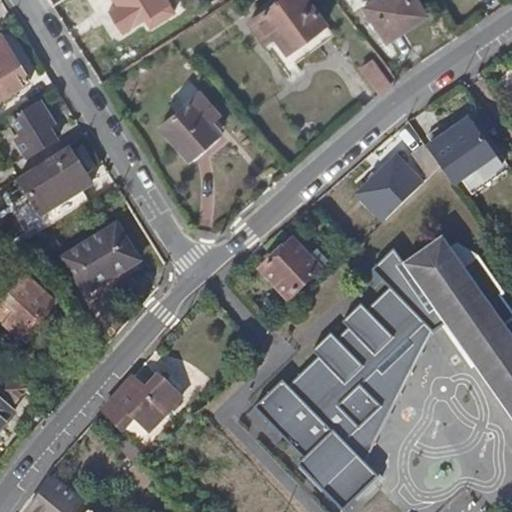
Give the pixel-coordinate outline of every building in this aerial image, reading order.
[(259,16),(249,23),(285,73),(334,40),(305,0),(272,0),(256,12),(259,16)] [(417,0),(377,0),(365,8),(387,41),(427,14),(417,0)] [(354,59),(380,94),(391,85),(365,50),(354,59)] [(8,101),(14,97),(29,88),(12,59),(0,66),(0,105),(3,104),(6,109),(11,106),(8,101)] [(161,128),(190,161),(222,134),(212,124),(220,117),(200,93),(161,128)] [(17,102),(14,97),(8,101),(11,106),(17,102)] [(41,107),(12,125),(21,142),(15,145),(26,163),(57,144),(48,129),(52,126),(41,107)] [(468,122),(428,150),(441,170),(455,189),(461,184),(476,173),(482,183),(502,169),(468,122)] [(69,149),(18,180),(49,231),(89,206),(82,194),(93,187),(69,149)] [(441,170),(428,150),(414,162),(430,180),(441,170)] [(384,223),(423,187),(398,160),(359,196),(384,223)] [(476,173),(461,184),(469,193),(482,183),(476,173)] [(67,261),(88,294),(109,282),(110,284),(141,265),(120,228),(67,261)] [(262,270),(288,298),(318,269),(307,257),(291,240),(262,270)] [(442,330),(444,334),(488,395),(511,427),(511,328),(493,303),(497,299),(492,292),(472,264),(457,275),(436,247),(406,269),(401,273),(442,330)] [(307,257),(318,269),(325,262),(314,250),(307,257)] [(442,330),(401,273),(406,269),(395,251),(371,273),(390,293),(424,328),(433,337),(442,330)] [(26,345),(38,332),(33,326),(54,304),(27,278),(3,304),(16,314),(5,326),(26,345)] [(412,339),(424,328),(390,293),(368,314),(363,310),(348,325),(353,331),(340,344),(333,337),(317,353),(323,360),(293,389),(334,431),(346,445),(382,410),(364,387),(377,375),(383,382),(419,347),(412,339)] [(433,337),(424,328),(412,339),(419,347),(383,382),(377,375),(364,387),(382,410),(346,445),(365,466),(433,337)] [(159,377),(146,390),(156,399),(135,421),(151,435),(184,400),(159,377)] [(105,413),(125,432),(135,421),(156,399),(146,390),(134,380),(105,413)] [(305,458),(334,431),(293,389),(285,380),(256,408),(305,458)] [(0,434),(15,417),(9,410),(18,399),(0,383),(0,434)] [(346,445),(334,431),(305,458),(299,465),(346,511),(348,511),(380,480),(365,466),(346,445)] [(55,481),(30,511),(76,511),(83,504),(55,481)]
